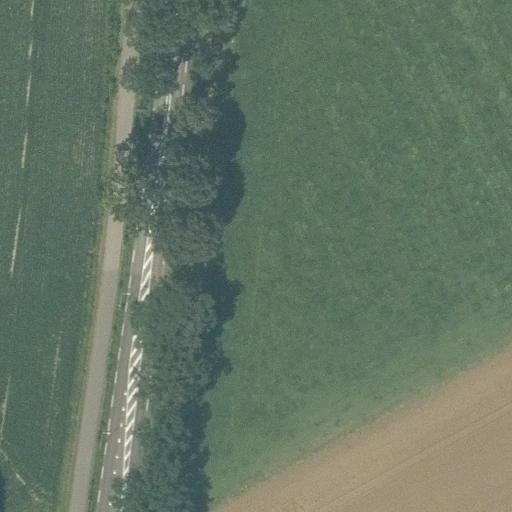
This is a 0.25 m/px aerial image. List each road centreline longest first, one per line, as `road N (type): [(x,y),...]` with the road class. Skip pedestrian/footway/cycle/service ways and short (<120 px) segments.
road 1 (primary): [(114,511),(180,0)]
road 2 (unclassified): [(76,511),(114,232),(133,0)]
